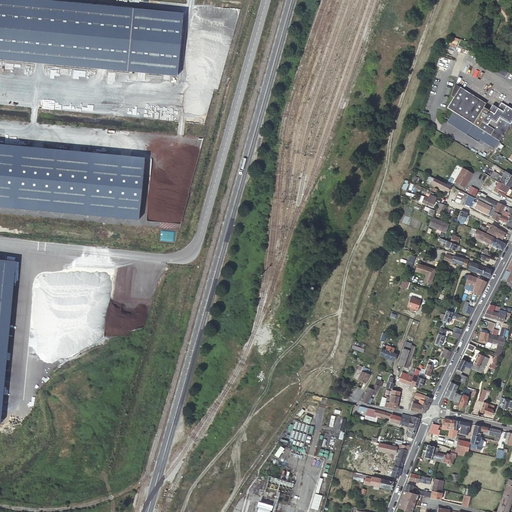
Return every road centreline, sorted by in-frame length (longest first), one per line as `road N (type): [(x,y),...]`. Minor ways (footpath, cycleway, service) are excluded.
road 1 (track): [(182,511),(195,481),(242,426),(299,377),(329,367),(346,271),(436,0)]
road 2 (tertiary): [(147,511),(291,0)]
road 3 (unclassified): [(266,0),(192,250),(168,258),(0,241)]
road 4 (residential): [(431,410),(511,243)]
